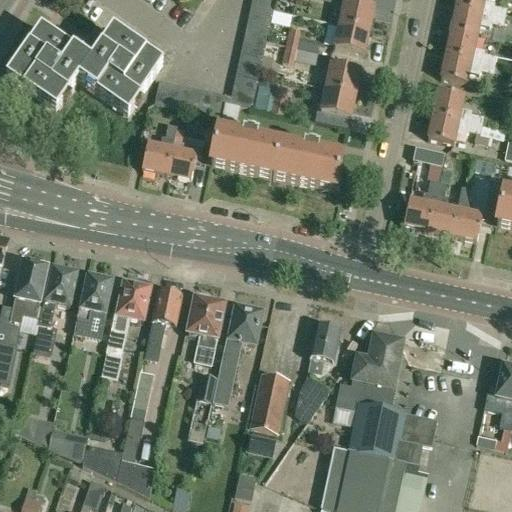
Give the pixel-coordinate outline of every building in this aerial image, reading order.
[(274,8),(276,0),(252,0),(252,3),(274,8)] [(491,6),(484,5),(485,0),(458,0),(456,11),(482,17),(504,22),(506,13),(490,10),(491,6)] [(272,19),(274,8),(252,3),(250,14),(272,19)] [(340,28),(369,35),(374,10),(345,4),(340,28)] [(511,23),(504,22),(482,17),(456,11),(451,35),(477,41),(479,29),(486,30),(487,26),(511,31),(511,23)] [(270,30),(272,19),(250,14),(247,26),(270,30)] [(267,41),(270,30),(247,26),(245,37),(267,41)] [(364,59),(369,35),(340,28),(334,52),(364,59)] [(97,59),(79,47),(72,56),(45,38),(40,34),(39,34),(5,84),(55,118),(58,113),(77,86),(111,110),(122,117),(127,121),(128,120),(162,71),(112,37),(109,42),(100,54),(97,59)] [(286,50),(297,53),(301,37),(289,34),(286,50)] [(474,52),(477,41),(451,35),(446,59),(471,64),(494,69),(510,73),(511,65),(480,58),(481,54),(474,52)] [(265,52),(267,41),(245,37),(243,48),(265,52)] [(262,63),(265,52),(243,48),(240,59),(262,63)] [(294,68),(297,53),(286,50),(282,66),(294,68)] [(260,75),(262,63),(240,59),(238,70),(260,75)] [(494,69),(471,64),(446,59),(440,83),(466,89),(469,76),(476,78),(477,74),(492,77),(494,69)] [(326,92),(355,98),(360,74),(331,68),(326,92)] [(258,86),(260,75),(238,70),(235,81),(258,86)] [(255,97),(258,86),(235,81),(233,92),(255,97)] [(165,110),(170,88),(159,85),(154,107),(165,110)] [(176,112),(181,90),(170,88),(165,110),(176,112)] [(187,115),(192,92),(181,90),(176,112),(187,115)] [(198,117),(203,95),(192,92),(187,115),(198,117)] [(252,112),(255,97),(233,92),(231,101),(229,108),(252,112)] [(350,123),(355,98),(326,92),(321,116),(350,123)] [(209,119),(214,97),(203,95),(198,117),(209,119)] [(468,115),(461,113),(464,100),(438,95),(433,120),(458,125),(481,130),(483,122),(467,119),(468,115)] [(229,108),(231,101),(214,97),(209,119),(220,122),(223,108),(224,106),(229,108)] [(275,102),(271,117),(283,120),(286,104),(275,102)] [(224,107),(220,126),(235,130),(239,110),(224,107)] [(453,149),(456,137),(463,139),(465,139),(466,135),(476,137),(474,146),(490,149),(492,141),(502,143),(504,135),(481,130),(458,125),(433,120),(428,144),(453,149)] [(173,145),(175,135),(168,133),(165,143),(162,142),(160,152),(147,149),(142,175),(166,180),(171,155),(173,145)] [(173,145),(182,147),(184,137),(175,135),(173,145)] [(272,182),(279,149),(256,144),(257,139),(243,136),(242,140),(217,135),(210,169),(272,182)] [(511,148),(505,147),(501,166),(511,168),(511,148)] [(279,149),(272,182),(334,196),(342,162),(317,157),(318,152),(304,149),(303,154),(279,149)] [(196,160),(171,155),(166,180),(190,186),(196,160)] [(438,188),(446,190),(449,176),(441,174),(438,188)] [(491,184),(487,204),(499,206),(503,187),(491,184)] [(433,210),(438,189),(430,187),(427,199),(423,198),(421,208),(409,205),(403,231),(428,236),(433,210)] [(457,215),(445,213),(447,203),(443,202),(446,190),(438,189),(433,210),(428,236),(452,241),(457,215)] [(481,221),(469,218),(471,208),(467,207),(469,195),(462,194),(457,215),(452,241),(476,246),(481,221)] [(511,233),(511,198),(503,196),(496,230),(511,233)] [(47,273),(41,271),(42,268),(40,265),(32,264),(29,265),(29,269),(23,268),(11,326),(21,328),(22,320),(36,323),(47,273)] [(70,311),(77,279),(76,279),(76,276),(62,273),(62,276),(52,274),(46,305),(44,305),(38,330),(50,332),(56,308),(70,311)] [(105,318),(112,286),(111,286),(111,284),(97,281),(97,283),(88,281),(81,313),(79,312),(73,337),(85,340),(91,315),(105,318)] [(136,289),(135,292),(124,289),(120,309),(117,308),(101,380),(116,383),(129,323),(142,325),(149,295),(145,294),(146,291),(136,289)] [(175,330),(181,301),(182,298),(168,295),(167,298),(159,297),(146,358),(144,358),(143,363),(157,366),(165,327),(175,330)] [(217,343),(223,310),(210,308),(211,305),(197,302),(196,305),(195,304),(188,337),(200,340),(195,365),(210,369),(216,343),(217,343)] [(255,349),(261,319),(236,313),(232,333),(228,333),(218,383),(213,407),(227,410),(241,346),(255,349)] [(35,342),(53,346),(56,333),(50,332),(38,330),(35,342)] [(311,363),(307,381),(312,382),(313,378),(321,380),(324,365),(336,368),(339,352),(336,351),(340,335),(317,330),(310,363),(311,363)] [(392,391),(400,349),(375,343),(370,367),(358,365),(352,393),(341,391),(337,410),(353,413),(354,404),(389,411),(394,391),(392,391)] [(0,387),(8,389),(17,352),(0,348),(0,387)] [(511,372),(503,371),(496,401),(487,399),(484,414),(502,418),(499,432),(510,434),(511,426),(511,372)] [(139,449),(154,378),(140,375),(125,446),(139,449)] [(218,383),(204,380),(199,404),(213,407),(218,383)] [(262,380),(250,433),(277,439),(289,386),(262,380)] [(299,395),(294,420),(305,428),(322,405),(311,397),(299,395)] [(196,406),(187,444),(195,446),(202,448),(210,409),(196,406)] [(404,425),(405,419),(358,409),(349,456),(334,453),(321,511),(420,511),(428,478),(417,476),(423,449),(432,451),(438,425),(416,420),(415,427),(404,425)] [(19,419),(15,437),(48,453),(54,426),(19,419)] [(221,434),(209,431),(206,442),(219,444),(221,434)] [(251,441),(248,455),(272,461),(276,446),(251,441)] [(496,445),(478,441),(476,450),(494,453),(496,445)] [(115,488),(122,457),(90,450),(88,456),(85,455),(82,472),(115,488)] [(122,457),(115,488),(149,505),(156,472),(135,468),(137,460),(122,457)] [(256,482),(239,479),(234,502),(251,506),(256,482)] [(185,511),(189,495),(177,492),(172,511),(185,511)] [(41,511),(42,508),(40,508),(43,498),(36,496),(33,505),(30,511),(41,511)] [(30,511),(33,505),(23,503),(20,511),(30,511)]
